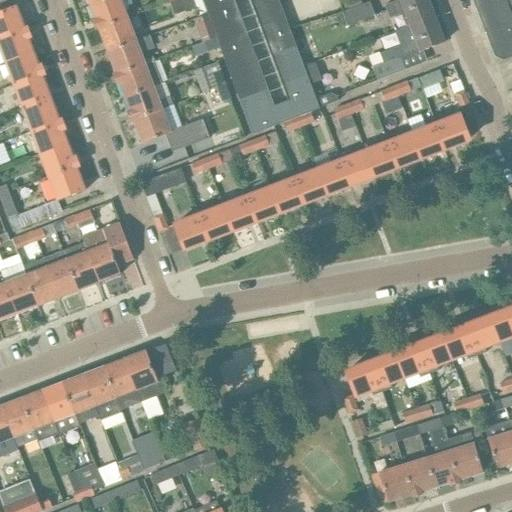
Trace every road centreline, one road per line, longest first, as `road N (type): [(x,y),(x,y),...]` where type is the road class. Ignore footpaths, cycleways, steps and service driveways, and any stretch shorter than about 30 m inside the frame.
road 1 (residential): [(175,314),(511,253)]
road 2 (residential): [(57,0),(175,314)]
road 3 (residential): [(0,378),(175,314)]
road 4 (residential): [(511,149),(452,0)]
